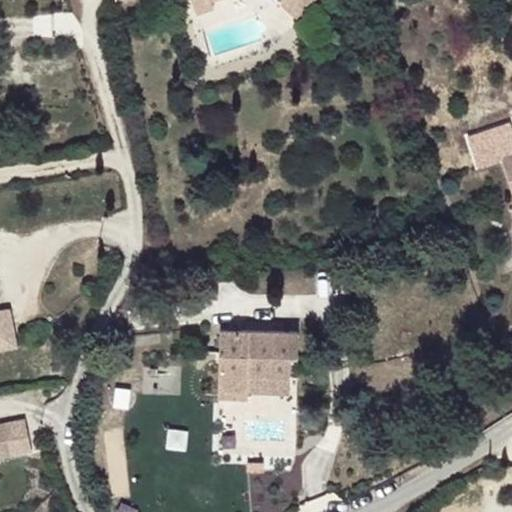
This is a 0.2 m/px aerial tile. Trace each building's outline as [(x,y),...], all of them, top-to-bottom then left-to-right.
[(191,0),(195,7),(213,2),(212,0),(292,0),(303,9),(311,0),(191,0)] [(292,0),(279,0),(297,16),(303,9),(292,0)] [(214,7),(213,2),(195,7),(196,13),(214,7)] [(511,153),(501,157),(511,190),(511,153)] [(9,305),(0,307),(0,351),(20,346),(9,305)] [(290,371),(291,357),(298,358),(299,331),(221,329),(219,397),(249,398),(249,391),(250,369),(290,371)] [(289,392),(290,371),(250,369),(249,391),(289,392)] [(0,457),(11,456),(6,424),(0,425),(0,457)]
